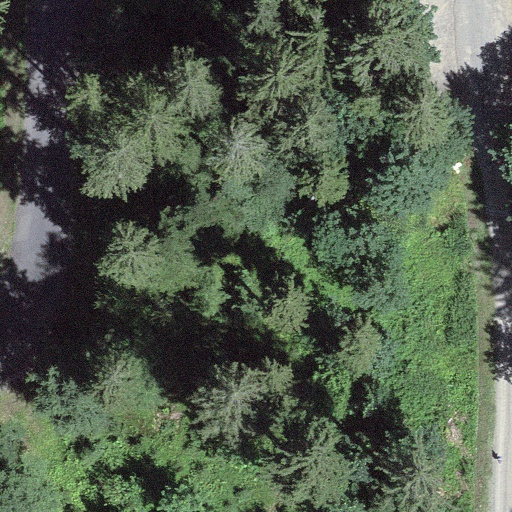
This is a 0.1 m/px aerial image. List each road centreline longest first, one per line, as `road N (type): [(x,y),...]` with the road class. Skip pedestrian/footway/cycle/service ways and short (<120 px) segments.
road 1 (unclassified): [(56,0),(47,33),(45,233),(37,273),(0,317)]
road 2 (track): [(483,0),(511,284)]
